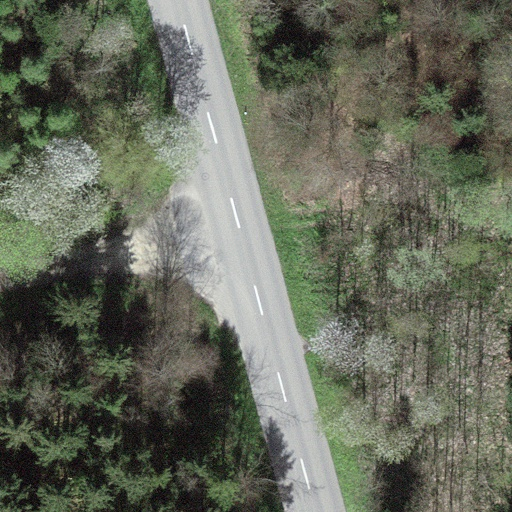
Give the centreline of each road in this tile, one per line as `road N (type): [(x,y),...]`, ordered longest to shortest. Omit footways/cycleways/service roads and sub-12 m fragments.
road 1 (tertiary): [(178,0),(312,511)]
road 2 (track): [(0,283),(237,220)]
